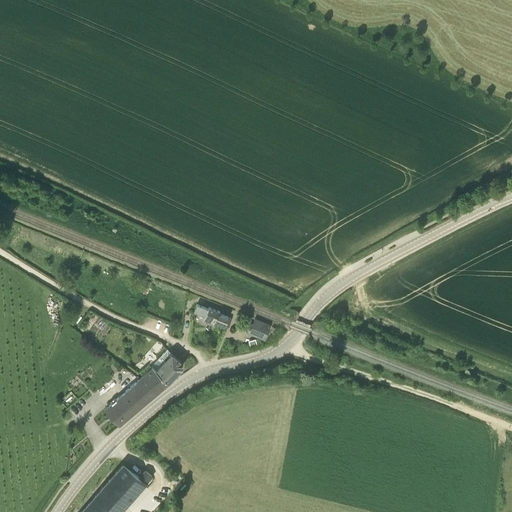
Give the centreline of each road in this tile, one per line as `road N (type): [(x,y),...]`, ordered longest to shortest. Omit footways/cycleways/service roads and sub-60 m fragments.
road 1 (tertiary): [(56,511),(105,450),(180,386),(272,355),(346,280),(511,195)]
road 2 (track): [(288,343),(307,357),(511,427)]
road 3 (track): [(206,363),(0,251)]
